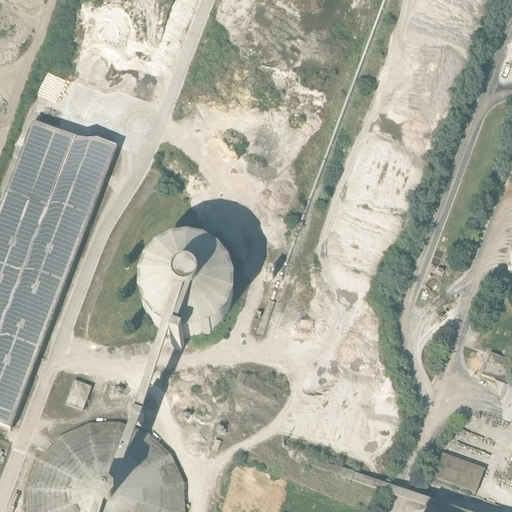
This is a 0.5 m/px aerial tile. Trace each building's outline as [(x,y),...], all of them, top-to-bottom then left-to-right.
[(0,435),(15,441),(120,156),(33,124),(0,214),(0,435)] [(226,323),(234,317),(222,284),(204,260),(173,258),(169,266),(145,274),(143,334),(147,336),(147,338),(142,346),(148,342),(148,334),(152,334),(154,340),(164,324),(182,335),(176,339),(175,360),(215,346),(215,331),(209,333),(211,337),(208,341),(200,341),(202,337),(198,338),(191,335),(192,327),(201,311),(203,315),(206,311),(226,323)] [(508,393),(511,383),(511,381),(509,380),(511,373),(511,368),(489,360),(481,382),(497,388),(496,389),(508,393)] [(75,388),(68,412),(87,417),(93,393),(75,388)] [(511,394),(508,393),(496,389),(494,388),(498,408),(503,428),(511,431),(511,394)] [(187,511),(184,487),(169,460),(144,441),(114,432),(83,436),(56,452),(37,476),(29,506),(29,511),(187,511)] [(442,461),(433,484),(476,500),(485,477),(442,461)]
